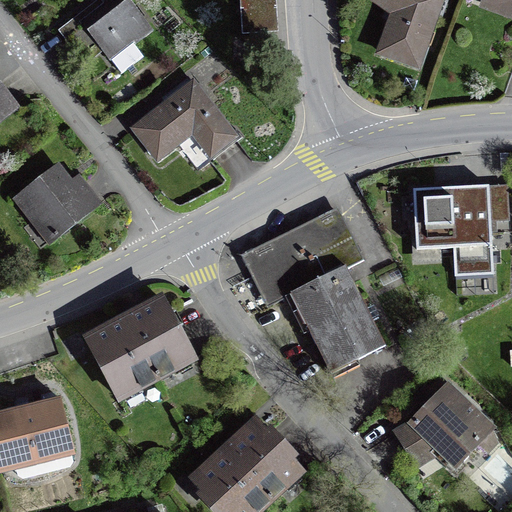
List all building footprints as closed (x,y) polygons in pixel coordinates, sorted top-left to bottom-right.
[(108,0),(85,20),(78,12),(56,31),(75,53),(93,38),(121,73),(142,56),(133,45),(150,30),(125,0),(108,0)] [(240,0),(242,37),(279,35),(277,0),(240,0)] [(395,22),(379,62),(425,79),(451,3),(445,0),(367,0),(367,1),(395,22)] [(511,0),(489,0),(484,16),(511,25),(511,0)] [(0,133),(23,115),(0,86),(0,133)] [(195,142),(215,166),(243,144),(197,86),(133,136),(160,170),(195,142)] [(15,206),(52,252),(106,209),(82,180),(77,184),(64,167),(15,206)] [(488,187),(451,188),(455,248),(456,278),(493,276),(488,187)] [(455,248),(451,188),(412,191),(416,250),(455,248)] [(343,210),(246,258),(272,310),(297,298),(351,271),(369,262),(343,210)] [(390,350),(351,271),(297,298),(336,377),(390,350)] [(169,300),(90,341),(124,407),(203,366),(169,300)] [(452,385),(413,424),(394,433),(410,457),(432,445),(463,472),(501,430),(452,385)] [(58,398),(0,412),(0,464),(2,472),(72,454),(58,398)] [(262,423),(196,485),(221,511),(277,511),(314,479),(262,423)]
